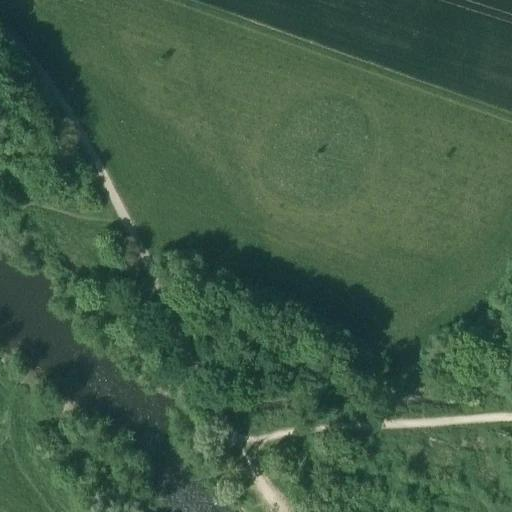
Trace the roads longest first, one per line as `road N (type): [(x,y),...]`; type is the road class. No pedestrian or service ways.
road 1 (track): [(0,25),(69,105),(134,217),(231,440)]
road 2 (track): [(511,420),(231,440)]
